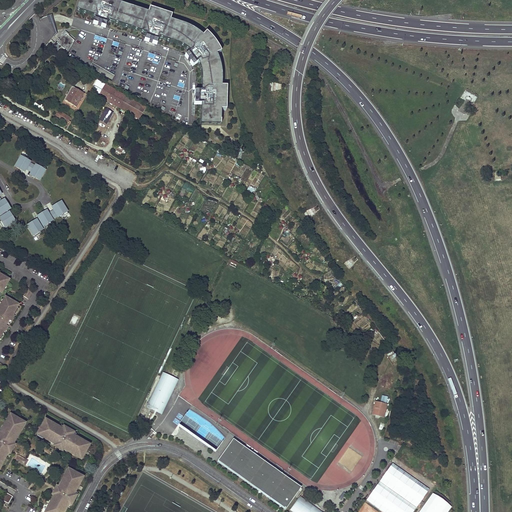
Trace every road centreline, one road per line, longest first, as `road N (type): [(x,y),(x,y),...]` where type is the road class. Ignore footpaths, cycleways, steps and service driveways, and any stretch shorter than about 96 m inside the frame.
road 1 (motorway): [(219,0),(295,39),(335,71),(403,160),(440,245),(467,345),(479,492)]
road 2 (motorway): [(335,0),(300,61),(297,133),(322,194),(445,363),(479,492)]
road 3 (motorway): [(251,0),(377,30),(511,41)]
road 4 (motorway): [(511,29),(420,24),(294,0)]
